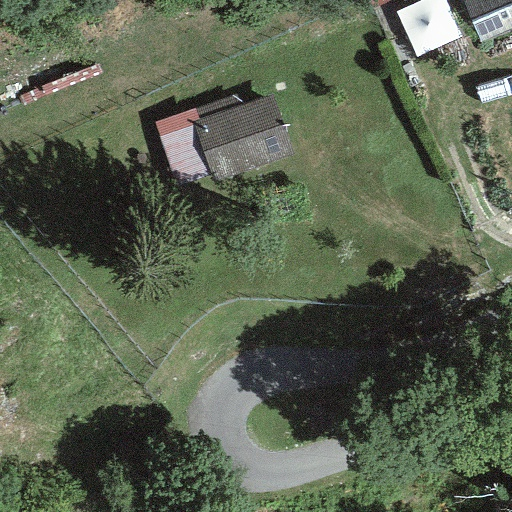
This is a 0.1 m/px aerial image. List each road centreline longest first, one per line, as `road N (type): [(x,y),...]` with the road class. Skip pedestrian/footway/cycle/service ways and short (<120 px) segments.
road 1 (track): [(511,429),(387,442),(270,471),(227,448),(219,415),(237,385),(255,374),(362,370),(437,356),(511,312)]
road 2 (track): [(220,430),(56,511)]
